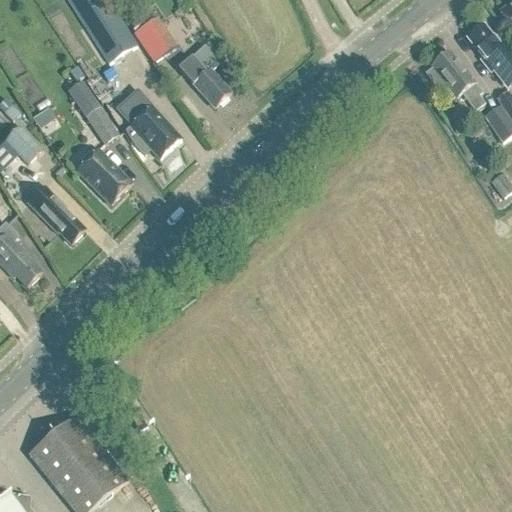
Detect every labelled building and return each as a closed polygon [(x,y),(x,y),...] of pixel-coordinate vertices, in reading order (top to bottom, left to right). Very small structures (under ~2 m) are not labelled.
[(64,0),(109,69),(139,50),(107,0),(64,0)] [(511,6),(499,16),(511,33),(511,6)] [(157,22),(133,38),(153,67),(177,51),(157,22)] [(491,44),(481,32),(467,43),(482,62),(479,65),(487,76),(490,73),(505,93),(511,88),(511,60),(510,58),(508,60),(494,42),(491,44)] [(193,62),(194,64),(180,76),(202,101),(205,98),(218,112),(230,102),(221,89),(223,87),(212,75),(220,67),(205,51),(193,62)] [(459,99),(473,116),(482,109),(477,102),(480,99),(458,71),(456,73),(447,60),(433,71),(435,72),(427,78),(447,105),(453,101),(454,103),(459,99)] [(95,105),(99,111),(108,105),(95,86),(86,92),(95,105)] [(100,112),(99,111),(95,105),(86,92),(82,87),(68,97),(86,122),(88,121),(100,112)] [(511,100),(509,95),(496,104),(511,128),(511,100)] [(59,125),(76,118),(68,100),(51,108),(59,125)] [(128,131),(125,134),(126,136),(132,146),(145,160),(150,155),(151,156),(159,165),(160,164),(182,144),(151,110),(128,131)] [(88,121),(86,122),(105,150),(119,140),(100,112),(88,121)] [(511,135),(497,113),(485,122),(502,148),(511,141),(511,135)] [(8,144),(31,167),(43,155),(20,132),(8,144)] [(51,160),(67,174),(80,158),(63,144),(51,160)] [(131,193),(98,159),(77,179),(101,204),(101,203),(111,213),(131,193)] [(490,187),(503,204),(511,197),(511,190),(503,178),(496,183),(490,187)] [(44,193),(26,211),(56,241),(59,239),(72,252),(84,240),(62,218),(65,215),(44,193)] [(0,273),(13,287),(16,284),(27,295),(40,282),(24,265),(27,262),(16,250),(14,252),(12,250),(18,245),(5,232),(0,236),(0,273)] [(73,511),(96,511),(131,485),(80,421),(32,460),(73,511)] [(30,511),(31,511),(21,510),(11,497),(0,506),(0,511),(30,511)]
